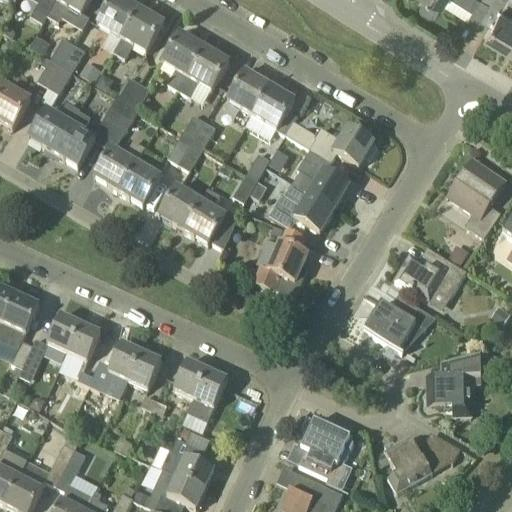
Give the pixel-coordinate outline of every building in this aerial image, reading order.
[(14,9),(17,0),(0,0),(0,2),(7,6),(14,9)] [(44,0),(32,23),(43,30),(47,23),(60,0),(44,0)] [(81,20),(93,0),(60,0),(47,23),(58,29),(68,12),(81,20)] [(97,31),(110,39),(122,46),(140,15),(115,0),(97,31)] [(480,21),(490,5),(482,0),(423,0),(420,7),(421,12),(429,17),(434,16),(441,5),(442,4),(444,0),(453,0),(472,10),(467,19),(478,25),(480,21)] [(492,0),(490,5),(480,21),(490,27),(485,36),(507,49),(511,40),(511,12),(511,15),(501,10),(506,0),(492,0)] [(146,60),(164,29),(140,15),(122,46),(114,59),(125,66),(133,52),(146,60)] [(8,31),(3,39),(12,44),(14,38),(12,33),(8,31)] [(179,98),(206,54),(180,39),(162,69),(175,77),(167,91),(179,98)] [(61,73),(74,52),(63,45),(50,67),(61,73)] [(71,79),(84,58),(74,52),(61,73),(71,79)] [(211,98),(229,68),(206,54),(179,98),(190,104),(198,90),(211,98)] [(61,73),(50,67),(46,64),(42,72),(46,74),(37,88),(48,95),(61,73)] [(59,101),(71,79),(61,73),(48,95),(59,101)] [(253,122),(270,92),(245,77),(227,107),(253,122)] [(126,112),(139,90),(129,84),(116,106),(126,112)] [(0,127),(13,136),(31,105),(0,87),(0,127)] [(136,118),(140,111),(146,102),(150,97),(139,90),(126,112),(136,118)] [(277,136),(295,106),(270,92),(253,122),(277,136)] [(114,133),(126,112),(116,106),(102,127),(114,133)] [(54,160),(79,118),(79,117),(67,109),(59,122),(47,115),(29,145),(54,160)] [(136,118),(126,112),(114,133),(123,139),(136,118)] [(78,174),(96,144),(93,143),(83,137),(90,125),(79,118),(54,160),(78,174)] [(191,150),(204,128),(193,121),(180,144),(191,150)] [(202,157),(215,135),(204,128),(191,150),(202,157)] [(317,142),(308,137),(293,128),(286,141),(310,155),(309,156),(331,169),(337,160),(359,173),(373,149),(348,134),(340,146),(321,135),(317,142)] [(178,171),(191,150),(180,144),(167,165),(178,171)] [(125,161),(114,155),(112,153),(94,184),(119,199),(137,169),(136,168),(144,154),(133,147),(125,161)] [(189,178),(202,157),(191,150),(178,171),(189,178)] [(334,215),(349,192),(326,178),(331,169),(309,156),(296,178),(316,189),(309,200),(334,215)] [(257,188),(269,167),(259,160),(246,182),(257,188)] [(492,180),(471,166),(448,200),(462,209),(460,212),(472,221),(465,231),(485,243),(501,217),(491,211),(506,188),(492,179),(492,180)] [(143,213),(161,183),(137,169),(119,199),(143,213)] [(201,207),(177,192),(159,222),(184,238),(209,197),(208,196),(201,207)] [(210,248),(218,235),(226,221),(225,221),(213,214),(219,203),(209,197),(184,238),(208,252),(210,248)] [(334,215),(309,200),(302,212),(285,202),(282,200),(268,223),(290,237),(297,226),(320,239),(334,215)] [(226,221),(218,235),(210,248),(222,255),(239,221),(229,215),(225,221),(226,221)] [(511,269),(511,223),(503,237),(511,242),(511,259),(508,266),(511,269)] [(298,256),(304,244),(286,236),(280,249),(280,248),(269,275),(260,272),(252,289),(275,299),(275,298),(294,306),(308,275),(302,273),(307,261),(298,256)] [(466,278),(427,254),(419,268),(410,262),(394,287),(412,298),(430,309),(438,295),(451,303),(452,301),(466,278)] [(0,327),(2,329),(15,300),(0,293),(0,327)] [(15,300),(2,329),(0,333),(0,346),(9,351),(19,355),(12,370),(23,375),(28,365),(31,356),(33,353),(22,348),(26,339),(39,311),(15,300)] [(413,327),(391,315),(381,309),(366,335),(377,345),(398,358),(415,329),(421,332),(428,320),(420,315),(413,327)] [(67,359),(80,330),(60,321),(47,350),(67,359)] [(87,368),(101,339),(80,330),(67,359),(87,368)] [(33,353),(31,356),(28,365),(25,371),(36,376),(47,351),(36,346),(33,353)] [(121,349),(108,378),(128,387),(142,358),(121,349)] [(148,397),(162,368),(142,358),(128,387),(148,397)] [(473,412),(473,410),(472,389),(481,389),(481,366),(481,358),(451,365),(451,382),(427,383),(427,414),(452,413),(473,412)] [(194,406),(207,376),(187,367),(174,396),(194,406)] [(214,415),(227,386),(207,376),(194,406),(214,415)] [(89,393),(93,384),(82,379),(78,388),(89,393)] [(93,384),(89,393),(100,398),(101,395),(103,389),(93,384)] [(152,417),(156,407),(145,402),(141,412),(152,417)] [(30,405),(27,413),(38,418),(44,406),(36,403),(30,405)] [(162,422),(167,413),(156,407),(152,417),(162,422)] [(337,472),(343,458),(349,456),(352,449),(350,443),(318,428),(316,434),(303,438),(297,453),(306,457),(300,471),(296,470),(296,471),(325,485),(331,469),(337,472)] [(229,433),(222,448),(235,453),(242,438),(229,433)] [(0,463),(1,464),(12,441),(2,436),(1,436),(0,437),(0,463)] [(452,470),(460,455),(432,440),(425,453),(418,457),(411,445),(407,444),(395,451),(393,448),(384,454),(386,456),(384,458),(384,459),(390,469),(396,480),(388,484),(396,499),(405,495),(431,480),(429,476),(446,466),(452,470)] [(162,476),(205,496),(214,476),(201,470),(206,458),(177,445),(172,457),(168,456),(159,475),(162,476)] [(45,487),(55,492),(75,456),(65,450),(45,487)] [(87,511),(92,503),(69,491),(85,461),(75,456),(55,492),(65,497),(57,511),(87,511)] [(384,459),(374,465),(376,477),(390,469),(384,459)] [(0,508),(4,511),(19,483),(0,472),(0,508)] [(186,511),(197,511),(205,496),(162,476),(153,496),(150,504),(146,511),(182,511),(183,511),(184,511),(186,511)] [(5,511),(33,511),(42,495),(19,483),(4,511),(5,511)] [(337,511),(343,501),(305,484),(297,500),(289,496),(282,511),(337,511)] [(105,511),(97,508),(101,501),(96,498),(95,498),(92,503),(87,511),(105,511)] [(129,511),(133,505),(122,500),(116,511),(129,511)]
